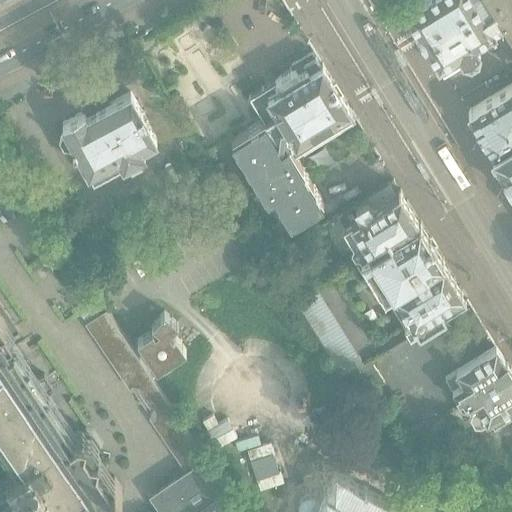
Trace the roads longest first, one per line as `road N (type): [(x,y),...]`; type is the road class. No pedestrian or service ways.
road 1 (residential): [(310,0),(463,249),(505,267)]
road 2 (residential): [(505,267),(501,211),(377,0)]
road 3 (tertiary): [(0,69),(124,0)]
